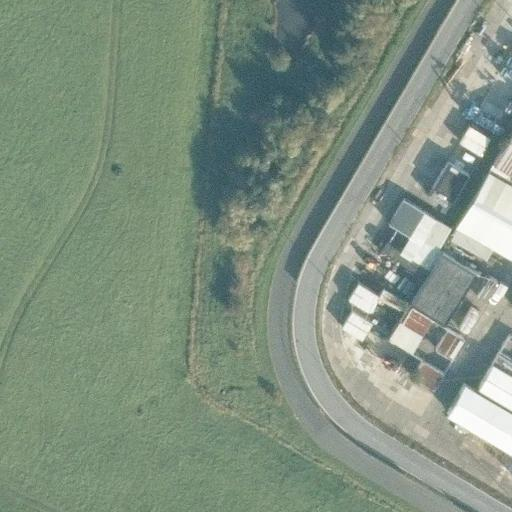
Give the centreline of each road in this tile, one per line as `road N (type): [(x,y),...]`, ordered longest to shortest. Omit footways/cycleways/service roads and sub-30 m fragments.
road 1 (unclassified): [(499,511),(338,409),(312,368),(304,332),(316,261),(467,0)]
road 2 (track): [(0,351),(22,293),(105,145),(113,0)]
